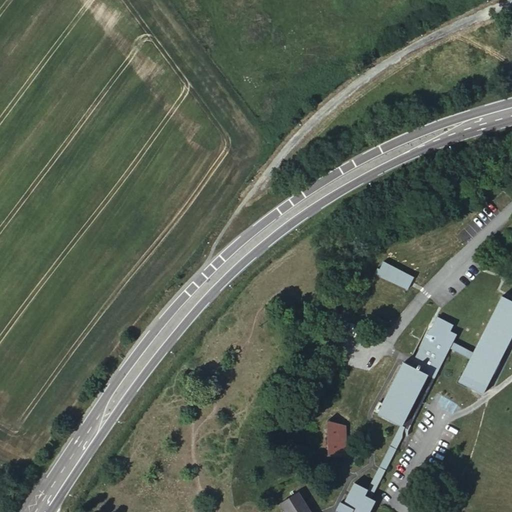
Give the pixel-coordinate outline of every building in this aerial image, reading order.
[(415,277),(384,261),(380,269),(378,268),(375,274),(408,289),(415,277)] [(411,424),(435,379),(435,378),(450,348),(471,359),(460,381),(483,393),(511,336),(511,300),(503,296),(474,354),(453,342),(457,334),(450,331),(454,325),(437,317),(431,329),(430,328),(411,366),(404,362),(383,403),(384,404),(379,414),(401,425),(368,490),(355,483),(339,511),(369,511),(376,501),(371,499),(403,437),(408,435),(408,434),(408,432),(409,430),(410,428),(411,424)] [(336,314),(336,307),(321,307),(323,321),(334,328),(335,314),(336,314)] [(320,349),(310,349),(310,361),(321,360),(320,349)] [(364,432),(369,419),(328,407),(328,421),(327,421),(329,456),(346,455),(346,428),(364,432)] [(310,511),(299,493),(281,503),(286,511),(310,511)]
